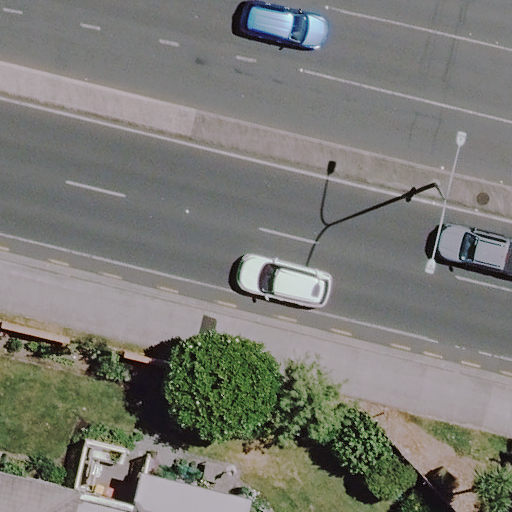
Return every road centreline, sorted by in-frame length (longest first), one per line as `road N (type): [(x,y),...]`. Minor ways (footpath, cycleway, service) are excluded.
road 1 (secondary): [(511,284),(0,158)]
road 2 (secondary): [(166,0),(511,77)]
